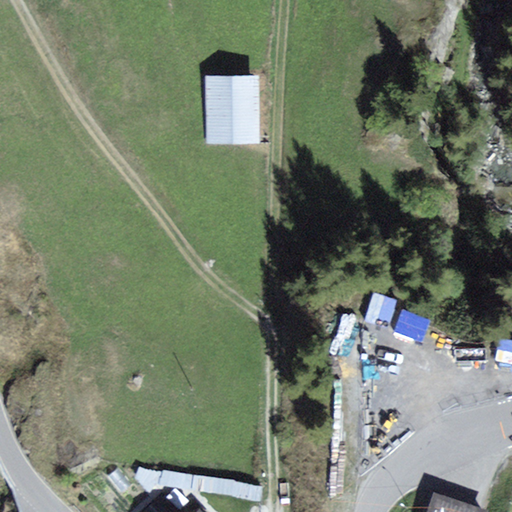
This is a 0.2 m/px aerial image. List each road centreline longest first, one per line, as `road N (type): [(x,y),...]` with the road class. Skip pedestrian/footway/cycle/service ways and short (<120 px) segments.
road 1 (track): [(275,511),(272,335),(285,0)]
road 2 (track): [(272,335),(207,271),(100,138),(18,0)]
road 3 (unclassified): [(511,425),(428,451),(373,511)]
